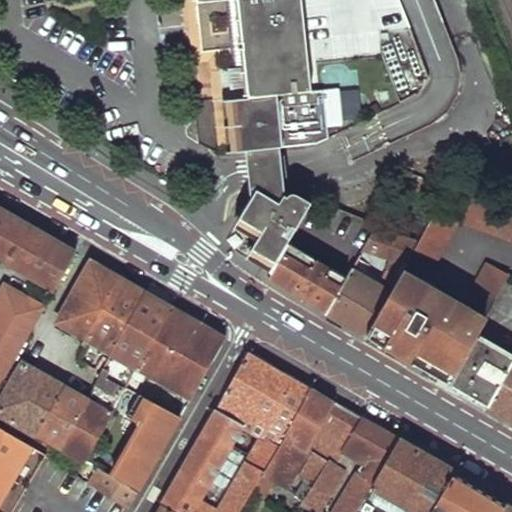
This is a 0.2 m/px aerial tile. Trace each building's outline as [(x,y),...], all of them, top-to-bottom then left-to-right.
[(185,0),(186,4),(192,65),(213,62),(216,88),(221,131),(224,156),(239,154),(244,154),(237,100),(265,97),(263,68),(234,71),(226,2),(199,5),(198,0),(185,0)] [(198,0),(199,5),(226,2),(234,71),(263,68),(265,97),(237,100),(244,154),(251,153),(284,150),(320,146),(342,136),(356,167),(431,126),(440,119),(447,109),(452,99),(455,92),(457,74),(452,57),(430,0),(198,0)] [(284,150),(251,153),(253,172),(257,201),(289,197),(286,168),(284,150)] [(430,185),(394,172),(389,180),(427,195),(430,185)] [(257,201),(241,227),(261,239),(250,258),(272,270),(286,245),(306,212),(296,208),(295,206),(289,208),(289,197),(257,201)] [(511,215),(511,213),(470,199),(461,222),(501,237),(511,215)] [(303,223),(354,244),(362,224),(311,203),(303,223)] [(34,228),(0,209),(0,258),(54,291),(76,252),(34,228)] [(458,221),(437,210),(417,245),(412,254),(434,266),(458,221)] [(511,215),(501,237),(511,240),(511,215)] [(345,277),(325,314),(350,329),(365,337),(402,273),(412,254),(417,245),(373,229),(357,256),(372,264),(378,254),(394,262),(381,286),(350,269),(345,277)] [(272,270),(266,280),(287,292),(325,314),(345,277),(286,245),(272,270)] [(106,269),(92,261),(60,323),(88,339),(120,277),(106,269)] [(495,301),(508,277),(485,265),(472,289),(495,301)] [(484,320),(402,273),(365,337),(385,349),(413,365),(448,385),(474,339),(484,320)] [(0,386),(49,298),(8,274),(0,288),(0,386)] [(133,285),(120,277),(88,339),(92,341),(110,351),(113,352),(145,292),(133,285)] [(159,300),(145,292),(113,352),(95,384),(120,397),(125,386),(169,305),(159,300)] [(178,310),(169,305),(125,386),(142,395),(153,375),(190,395),(225,337),(217,332),(178,310)] [(511,360),(474,339),(448,385),(473,399),(488,408),(511,365),(511,360)] [(110,351),(92,341),(81,360),(99,370),(110,351)] [(311,389),(248,353),(228,388),(196,444),(180,473),(162,505),(173,511),(238,511),(252,490),(311,389)] [(63,388),(21,364),(3,397),(0,394),(0,425),(33,445),(63,388)] [(511,365),(488,408),(511,421),(511,365)] [(120,397),(95,384),(86,401),(63,446),(86,459),(120,397)] [(142,395),(125,386),(120,397),(86,459),(100,467),(109,473),(148,398),(142,395)] [(86,401),(63,388),(33,445),(47,453),(56,442),(63,446),(86,401)] [(322,395),(311,389),(252,490),(261,495),(271,478),(284,485),(303,452),(333,402),(322,395)] [(356,415),(333,402),(303,452),(308,455),(298,473),(305,477),(295,496),(314,507),(363,419),(356,415)] [(392,436),(363,419),(314,507),(310,511),(355,511),(398,439),(392,436)] [(0,511),(13,511),(47,453),(33,445),(0,425),(0,511)] [(426,455),(398,439),(355,511),(429,511),(453,471),(426,455)] [(137,489),(109,473),(100,467),(90,482),(127,506),(131,499),(137,489)] [(484,489),(453,471),(429,511),(498,511),(505,501),(484,489)] [(511,511),(511,505),(505,501),(498,511),(511,511)]
